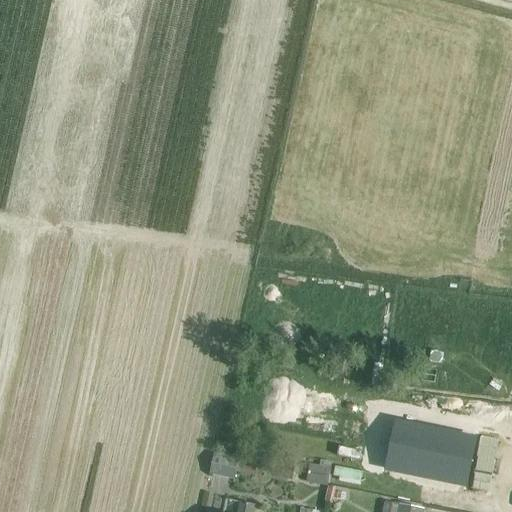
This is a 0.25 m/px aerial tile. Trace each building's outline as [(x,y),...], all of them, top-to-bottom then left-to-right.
[(444,363),(445,354),(433,352),(432,361),(444,363)] [(499,439),(420,426),(411,478),(490,491),(499,439)] [(238,458),(215,454),(211,473),(235,478),(238,458)] [(289,479),(298,481),(301,465),(292,463),(289,479)] [(311,464),(308,482),(329,486),(330,467),(311,464)] [(333,477),(361,484),(364,472),(336,464),(333,477)] [(326,499),(334,501),(337,487),(329,486),(326,499)] [(240,511),(254,511),(256,506),(242,503),(240,511)] [(399,506),(385,503),(382,511),(423,511),(424,508),(399,503),(399,506)]
